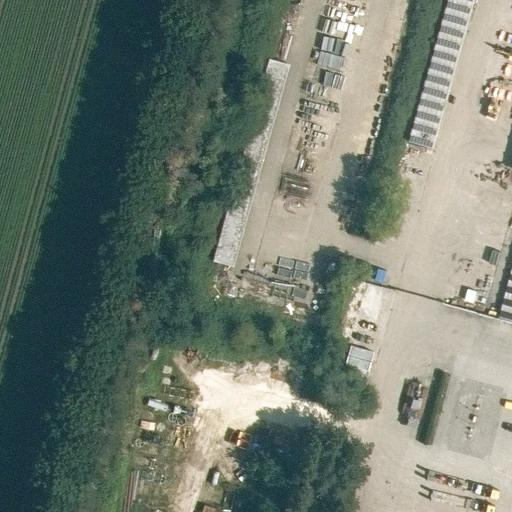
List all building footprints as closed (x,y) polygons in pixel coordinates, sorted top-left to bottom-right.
[(473,0),(449,0),(410,138),(432,144),(473,0)] [(258,57),(215,262),(235,267),(278,61),(258,57)] [(485,223),(480,246),(502,251),(507,228),(485,223)] [(511,278),(503,312),(511,314),(511,278)] [(366,371),(373,351),(348,343),(342,363),(366,371)]
